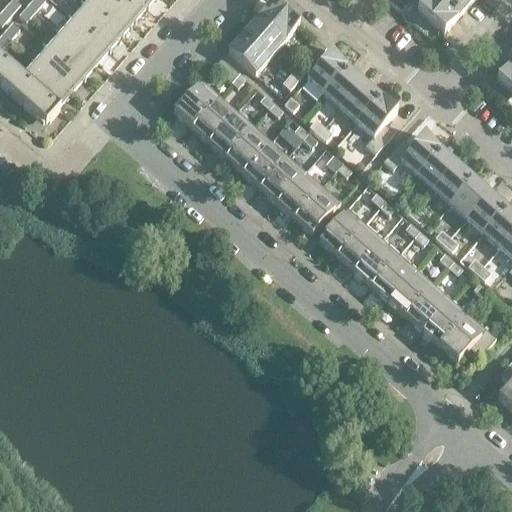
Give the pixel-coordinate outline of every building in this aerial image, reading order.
[(37,0),(28,10),(35,17),(44,6),(37,0)] [(104,0),(94,0),(86,10),(121,40),(134,26),(104,0)] [(133,0),(104,0),(134,26),(147,12),(133,0)] [(133,0),(147,12),(156,0),(133,0)] [(381,0),(403,19),(412,9),(401,0),(381,0)] [(428,0),(416,14),(443,38),(458,21),(434,0),(428,0)] [(467,0),(434,0),(458,21),(473,4),(467,0)] [(3,15),(11,21),(20,10),(13,4),(3,15)] [(257,23),(285,47),(286,46),(286,45),(299,30),(272,6),(257,23)] [(19,21),(26,27),(35,17),(28,10),(19,21)] [(86,10),(74,24),(109,55),(121,40),(86,10)] [(0,18),(0,30),(1,32),(11,21),(3,15),(0,18)] [(243,39),(270,64),(285,47),(257,23),(243,39)] [(74,24),(61,38),(96,69),(109,55),(74,24)] [(2,39),(10,46),(19,35),(12,29),(2,39)] [(61,38),(48,53),(83,83),(96,69),(61,38)] [(0,42),(0,55),(0,56),(10,46),(2,39),(0,42)] [(228,56),(256,81),(270,64),(243,39),(228,56)] [(299,60),(311,71),(326,54),(314,44),(299,60)] [(48,53),(36,67),(71,98),(83,83),(48,53)] [(306,86),(322,100),(346,73),(330,58),(306,86)] [(0,88),(13,73),(0,61),(0,88)] [(213,73),(231,88),(239,79),(221,63),(213,73)] [(23,82),(36,93),(58,112),(71,98),(36,67),(23,82)] [(511,67),(496,84),(511,97),(511,67)] [(0,88),(0,90),(22,110),(36,93),(23,82),(13,73),(0,88)] [(289,81),(296,87),(303,79),(296,73),(289,81)] [(322,100),(339,115),(363,87),(346,73),(322,100)] [(239,79),(231,88),(237,94),(245,85),(239,79)] [(282,89),(289,96),(296,87),(289,81),(282,89)] [(172,119),(190,134),(219,102),(201,86),(172,119)] [(339,115),(356,129),(379,102),(363,87),(339,115)] [(36,93),(22,110),(45,130),(60,114),(58,112),(36,93)] [(259,107),(268,115),(273,109),(264,101),(259,107)] [(190,134),(207,149),(236,117),(219,102),(190,134)] [(365,152),(374,160),(394,138),(384,130),(396,116),(379,102),(356,129),(372,144),(365,152)] [(284,111),(292,118),(299,111),(290,103),(284,111)] [(268,115),(277,123),(282,117),(273,109),(268,115)] [(207,149),(225,164),(253,132),(236,117),(207,149)] [(309,133),(317,140),(323,133),(315,125),(309,133)] [(293,138),(302,146),(308,139),(299,131),(293,138)] [(225,164),(242,180),(270,147),(253,132),(225,164)] [(317,140),(325,147),(332,140),(323,133),(317,140)] [(308,139),(302,146),(311,154),(317,147),(308,139)] [(399,168),(416,182),(440,155),(423,140),(411,154),(402,146),(383,167),(392,176),(399,168)] [(242,180),(259,195),(288,162),(270,147),(242,180)] [(416,182),(432,196),(456,169),(440,155),(416,182)] [(327,168),(337,176),(342,169),(333,161),(327,168)] [(259,195),(276,210),(305,177),(288,162),(259,195)] [(342,169),(337,176),(346,184),(351,177),(342,169)] [(432,196),(449,211),(473,184),(456,169),(432,196)] [(276,210),(293,225),(322,192),(305,177),(276,210)] [(449,211),(465,225),(489,198),(473,184),(449,211)] [(293,225),(311,240),(340,208),(322,192),(293,225)] [(465,225),(482,240),(505,213),(489,198),(465,225)] [(370,205),(379,213),(385,207),(375,199),(370,205)] [(385,207),(379,213),(388,221),(394,215),(385,207)] [(402,215),(410,222),(417,215),(408,207),(402,215)] [(482,240),(498,254),(511,238),(511,218),(505,213),(482,240)] [(318,247),(336,262),(364,230),(347,214),(318,247)] [(410,222),(418,229),(425,222),(417,215),(410,222)] [(404,235),(413,243),(419,237),(410,229),(404,235)] [(336,262),(353,277),(382,245),(364,230),(336,262)] [(435,244),(443,251),(449,243),(441,236),(435,244)] [(419,237),(413,243),(423,251),(428,245),(419,237)] [(511,238),(498,254),(511,266),(511,238)] [(443,251),(451,258),(458,250),(449,243),(443,251)] [(353,277),(370,293),(399,260),(382,245),(353,277)] [(439,265),(448,273),(453,267),(444,259),(439,265)] [(370,293),(388,308),(416,275),(399,260),(370,293)] [(467,272),(476,279),(482,272),(474,265),(467,272)] [(453,267),(448,273),(457,281),(462,275),(453,267)] [(476,279),(484,287),(490,279),(482,272),(476,279)] [(388,308),(405,323),(434,290),(416,275),(388,308)] [(478,289),(473,295),(482,303),(487,297),(478,289)] [(405,323),(422,338),(451,306),(434,290),(405,323)] [(422,338),(440,353),(468,321),(451,306),(422,338)] [(468,321),(440,353),(457,369),(469,354),(479,363),(495,344),(468,321)] [(497,404),(511,416),(511,366),(499,381),(509,389),(497,404)]
